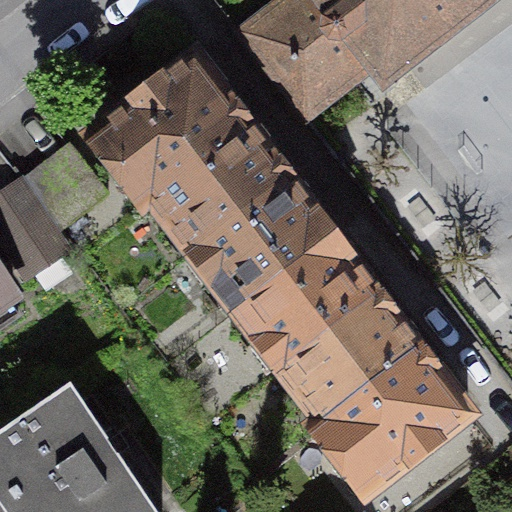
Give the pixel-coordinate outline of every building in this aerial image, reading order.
[(511,0),(280,0),(241,30),(315,124),(377,76),(392,96),(499,13),(511,2),(511,0)] [(195,59),(94,136),(145,202),(246,125),(247,124),(238,113),(230,102),(229,102),(195,59)] [(273,158),(272,159),(246,125),(145,202),(146,204),(150,201),(192,255),(289,181),(290,180),(281,169),(273,158)] [(108,194),(71,147),(48,165),(25,183),(61,230),(108,194)] [(0,239),(25,278),(67,251),(21,181),(2,193),(0,194),(0,239)] [(316,216),(289,181),(192,255),(191,257),(234,313),(333,236),(325,226),(317,215),(316,216)] [(333,236),(234,313),(277,369),(279,368),(375,293),(349,259),(350,258),(342,247),(333,236)] [(0,328),(20,315),(9,297),(12,295),(0,276),(0,328)] [(375,293),(279,368),(321,421),(316,425),(318,427),(418,350),(392,315),(393,314),(385,303),(376,293),(375,293)] [(418,350),(318,427),(369,493),(469,415),(435,372),(437,371),(428,360),(420,349),(418,350)] [(156,511),(71,387),(0,434),(0,507),(3,511),(156,511)]
